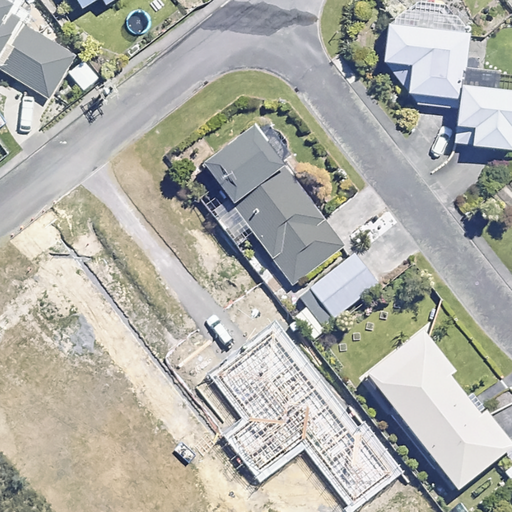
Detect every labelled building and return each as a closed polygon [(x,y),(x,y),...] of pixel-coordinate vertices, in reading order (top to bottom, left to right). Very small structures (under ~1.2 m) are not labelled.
[(10,4),(1,0),(0,0),(0,66),(47,98),(74,58),(5,12),(10,4)] [(500,71),(463,67),(469,17),(402,9),(400,24),(386,23),(382,59),(411,62),(407,102),(458,108),(454,141),(511,148),(511,141),(511,88),(498,87),(500,71)] [(99,78),(83,59),(67,72),(83,91),(99,78)] [(273,133),(260,143),(249,129),(202,164),(295,286),(342,250),(279,167),(291,157),(273,133)] [(376,286),(352,256),(302,295),(325,325),(376,286)] [(389,477),(273,331),(214,378),(249,421),(227,438),(260,479),(303,446),(351,506),(389,477)] [(454,373),(422,331),(365,376),(456,492),(511,448),(511,446),(483,410),(479,414),(449,376),(454,373)]
